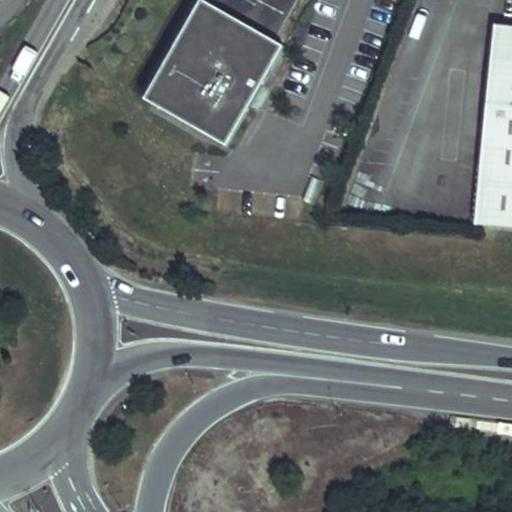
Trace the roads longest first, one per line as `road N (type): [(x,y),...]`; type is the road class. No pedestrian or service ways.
road 1 (secondary): [(511,359),(312,334),(116,298),(85,281)]
road 2 (motorway): [(155,511),(163,466),(188,425),(221,395),(288,381),(405,397),(448,386)]
road 3 (secondary): [(92,376),(177,352),(448,386)]
road 4 (unclassified): [(27,214),(18,133),(31,88),(84,0)]
